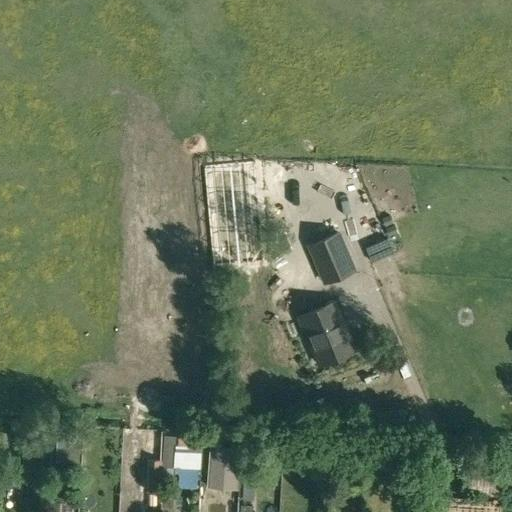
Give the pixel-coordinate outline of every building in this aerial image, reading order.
[(254,162),(205,167),(214,266),(264,261),(254,162)] [(338,232),(308,245),(324,282),(354,269),(338,232)] [(387,238),(366,247),(372,262),(394,253),(387,238)] [(334,302),(299,317),(319,364),(354,349),(334,302)] [(163,455),(164,436),(164,433),(146,432),(145,459),(147,459),(145,491),(162,491),(162,482),(163,460),(163,455)] [(66,433),(65,466),(78,466),(79,434),(66,433)] [(201,437),(179,436),(164,436),(163,455),(163,460),(162,482),(174,482),(174,473),(178,473),(178,487),(197,487),(197,469),(200,469),(201,437)] [(210,445),(207,485),(235,487),(237,447),(210,445)] [(386,451),(369,449),(368,470),(384,471),(386,451)] [(503,468),(463,463),(460,491),(500,496),(503,468)] [(511,469),(504,469),(503,481),(511,481),(511,469)] [(252,499),(252,486),(241,486),(240,499),(252,499)]
